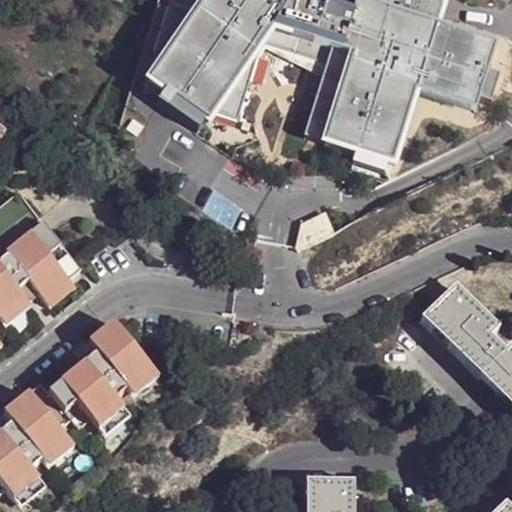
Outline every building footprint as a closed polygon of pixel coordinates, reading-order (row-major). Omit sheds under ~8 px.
[(173,0),(147,84),(162,97),(156,103),(164,111),(173,103),(199,132),(216,117),(241,124),(263,48),(295,59),(300,43),(315,48),(310,63),(329,69),(331,62),(352,69),(328,149),(359,159),(394,170),(417,97),(420,89),(407,84),(417,53),(430,57),(438,32),(447,0),(371,0),(369,8),(345,0),(173,0)] [(407,84),(420,89),(417,97),(472,115),(475,105),(484,78),(493,49),(438,32),(430,57),(417,53),(407,84)] [(352,69),(331,62),(329,69),(307,143),(328,149),(352,69)] [(496,82),(484,78),(475,105),(488,109),(496,82)] [(0,151),(9,134),(0,128),(0,151)] [(394,170),(359,159),(353,178),(389,189),(394,170)] [(0,318),(23,300),(20,295),(31,285),(37,292),(43,299),(67,280),(80,269),(17,192),(0,205),(0,318)] [(67,280),(43,299),(49,308),(74,288),(67,280)] [(25,302),(37,292),(31,285),(20,295),(23,300),(25,302)] [(511,511),(511,349),(502,358),(488,343),(496,334),(454,290),(419,323),(487,393),(511,417),(511,499),(503,508),(499,511),(351,511),(352,486),(306,485),(305,511),(511,511)] [(23,300),(0,318),(0,321),(5,327),(30,308),(25,302),(23,300)] [(10,422),(0,430),(0,492),(4,489),(12,500),(37,479),(29,468),(40,459),(65,438),(57,429),(69,419),(77,429),(90,418),(98,429),(123,409),(114,398),(126,389),(151,368),(112,322),(87,342),(95,352),(47,392),(38,381),(2,412),(10,422)] [(151,368),(126,389),(133,398),(158,377),(151,368)] [(123,409),(98,429),(104,436),(128,416),(123,409)] [(65,438),(40,459),(47,468),(72,448),(65,438)] [(37,479),(12,500),(18,507),(43,486),(37,479)]
